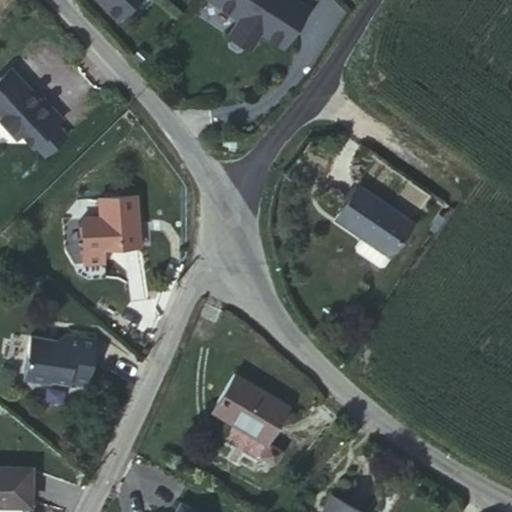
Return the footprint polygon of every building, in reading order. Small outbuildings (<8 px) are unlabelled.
[(88,0),(116,26),(140,0),(88,0)] [(310,3),(305,0),(216,0),(237,14),(227,30),(249,45),(259,28),(284,45),(310,3)] [(22,133),(34,145),(36,144),(58,123),(63,118),(44,97),(41,100),(11,67),(0,77),(0,119),(17,137),(22,133)] [(46,155),(68,134),(58,123),(36,144),(46,155)] [(358,185),(335,219),(361,237),(354,249),(381,268),(412,222),(358,185)] [(100,247),(136,247),(133,198),(98,198),(99,217),(100,247)] [(101,264),(100,247),(99,217),(81,219),(83,264),(101,264)] [(88,388),(92,371),(97,338),(64,331),(57,338),(32,333),(23,378),(53,384),(54,380),(88,388)] [(235,372),(211,411),(266,444),(290,405),(235,372)] [(257,459),(261,461),(268,450),(264,448),(257,459)] [(268,450),(261,461),(273,467),(280,456),(268,450)] [(0,508),(30,510),(31,468),(0,466),(0,508)] [(357,511),(329,496),(319,511),(357,511)] [(195,511),(196,511),(177,501),(170,511),(195,511)]
